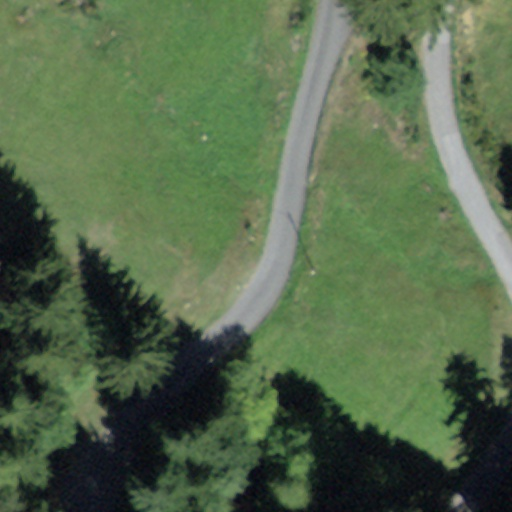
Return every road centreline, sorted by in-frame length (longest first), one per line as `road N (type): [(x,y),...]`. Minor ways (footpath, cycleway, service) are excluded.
road 1 (track): [(90,511),(149,403),(260,294),(331,0)]
road 2 (track): [(443,0),(437,27),(445,130),(485,217)]
